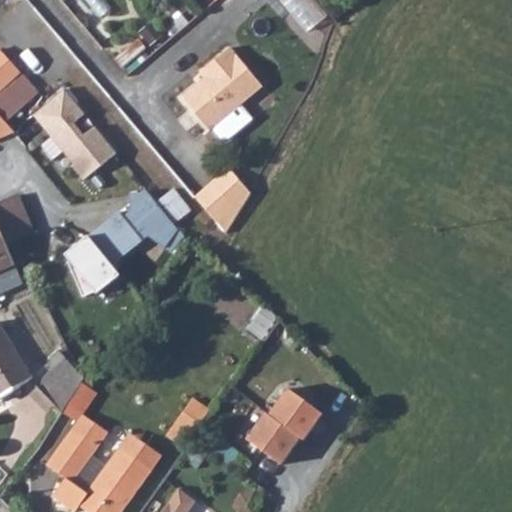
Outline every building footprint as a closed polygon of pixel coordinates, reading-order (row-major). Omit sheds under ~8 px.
[(154,24),(119,57),(133,71),(168,38),(154,24)] [(0,49),(0,116),(5,122),(39,92),(21,72),(34,61),(14,37),(0,49)] [(222,142),(228,142),(253,122),(241,108),(264,89),(230,47),(199,72),(207,82),(200,87),(197,84),(181,98),(210,133),(213,130),(222,142)] [(65,90),(33,116),(75,166),(73,168),(84,182),(117,154),(96,128),(84,137),(74,125),(85,115),(65,90)] [(0,138),(13,133),(14,131),(5,122),(0,116),(0,138)] [(193,199),(224,237),(229,231),(249,199),(227,172),(193,199)] [(119,212),(93,233),(117,263),(149,237),(166,248),(180,230),(148,192),(129,195),(133,211),(124,217),(119,212)] [(0,201),(0,227),(15,264),(23,261),(45,252),(20,193),(0,201)] [(0,227),(0,270),(15,264),(0,227)] [(121,276),(89,237),(82,243),(66,249),(68,254),(66,256),(78,271),(74,275),(84,298),(96,293),(98,295),(121,276)] [(0,398),(31,380),(0,324),(0,398)] [(297,332),(273,358),(300,385),(325,359),(297,332)] [(37,388),(53,406),(62,413),(84,378),(64,358),(35,386),(37,388)] [(252,444),(290,465),(324,407),(285,385),(252,444)] [(37,388),(29,396),(46,413),(53,406),(37,388)] [(186,443),(211,408),(195,396),(170,432),(186,443)] [(46,466),(64,480),(52,497),(71,511),(73,511),(78,507),(85,511),(121,511),(151,472),(119,448),(85,494),(71,483),(95,450),(71,432),(46,466)] [(241,488),(236,511),(235,511),(261,511),(265,494),(241,488)]
